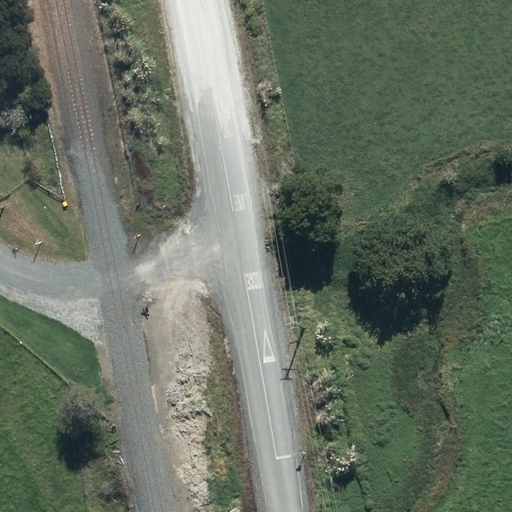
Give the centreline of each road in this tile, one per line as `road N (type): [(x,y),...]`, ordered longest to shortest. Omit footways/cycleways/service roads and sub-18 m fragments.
road 1 (unclassified): [(241,250),(284,511)]
road 2 (unclassified): [(196,0),(241,250)]
road 3 (residential): [(0,257),(55,280),(94,282),(241,250)]
